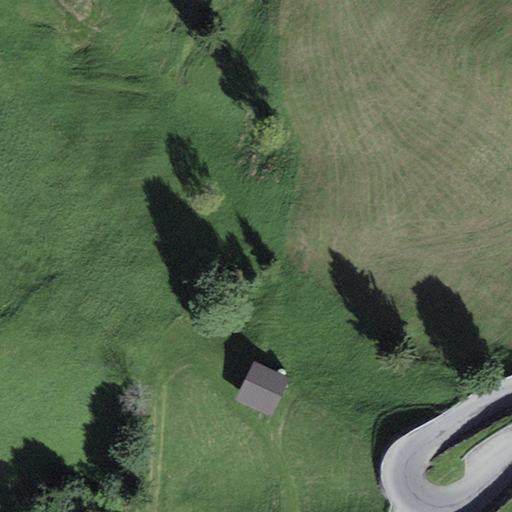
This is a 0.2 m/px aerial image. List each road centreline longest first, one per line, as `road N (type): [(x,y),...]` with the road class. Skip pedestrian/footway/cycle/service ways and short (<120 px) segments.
road 1 (track): [(156,511),(163,378),(172,368),(201,367),(272,446),(291,511)]
road 2 (unclassified): [(511,393),(418,444),(403,460),(399,482),(410,501),(435,508),(469,500),(511,462)]
